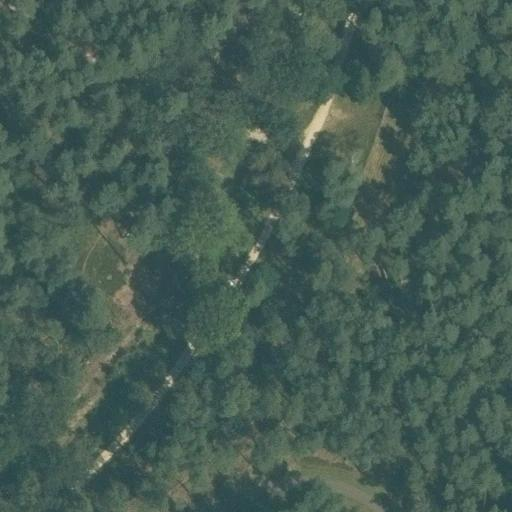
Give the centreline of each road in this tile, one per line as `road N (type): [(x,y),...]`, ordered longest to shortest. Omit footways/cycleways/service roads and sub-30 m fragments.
road 1 (track): [(207,511),(286,476),(339,483),(393,511)]
road 2 (track): [(325,118),(381,104),(478,58),(511,54)]
